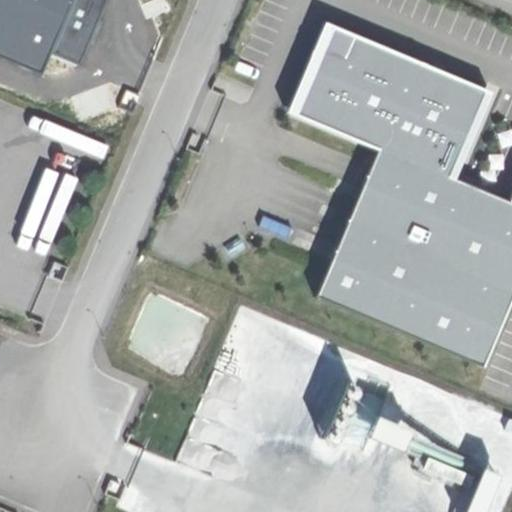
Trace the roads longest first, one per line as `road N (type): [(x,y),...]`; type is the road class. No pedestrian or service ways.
road 1 (residential): [(219,0),(41,422)]
road 2 (unknown): [(41,422),(259,511)]
